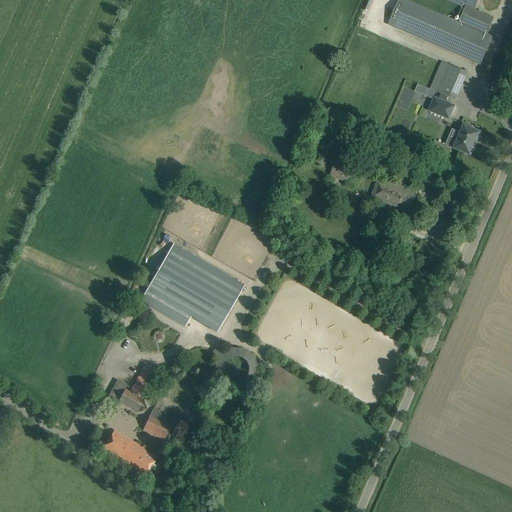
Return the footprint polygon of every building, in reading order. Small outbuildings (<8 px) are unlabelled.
[(492,37),(486,35),(493,20),(473,11),(464,7),(458,23),(406,0),(399,0),(389,25),(480,65),(492,37)] [(448,0),(464,7),(473,11),(477,0),(448,0)] [(449,65),(437,92),(455,100),(467,73),(449,65)] [(427,89),(424,96),(432,100),(436,93),(427,89)] [(434,98),(429,111),(449,119),(450,116),(455,107),(434,98)] [(449,119),(446,128),(469,138),(464,150),(477,156),(483,140),(474,136),(477,130),(478,130),(481,123),(468,117),(466,123),(450,116),(449,119)] [(337,159),(330,175),(355,186),(362,170),(337,159)] [(448,166),(437,161),(425,186),(436,191),(448,166)] [(389,202),(389,204),(409,212),(417,193),(384,179),(376,196),(389,202)] [(388,212),(384,224),(397,229),(401,217),(388,212)] [(191,317),(217,333),(245,286),(173,245),(140,301),(185,327),(191,317)] [(118,402),(137,413),(159,373),(145,365),(130,393),(125,391),(118,402)] [(154,407),(143,430),(163,440),(174,418),(154,407)] [(157,458),(113,431),(102,449),(146,476),(157,458)]
